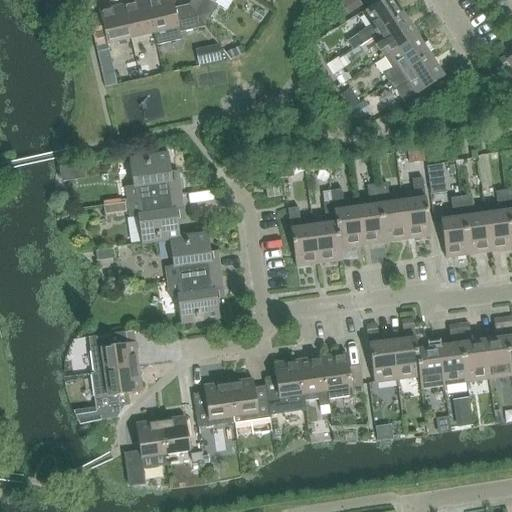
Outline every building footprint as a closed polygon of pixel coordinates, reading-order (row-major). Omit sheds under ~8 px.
[(146,0),(122,6),(130,39),(154,33),(146,0)] [(171,0),(146,0),(154,33),(157,46),(181,40),(179,33),(204,27),(203,26),(192,28),(190,21),(176,24),(172,7),(173,7),(171,0)] [(190,0),(188,5),(203,26),(204,27),(218,5),(214,3),(215,0),(190,0)] [(371,25),(357,34),(344,43),(349,51),(363,42),(404,15),(394,0),(382,0),(363,13),(371,25)] [(173,7),(172,7),(176,24),(190,21),(192,28),(203,26),(188,5),(173,8),(173,7)] [(99,15),(88,18),(97,53),(109,50),(107,45),(130,39),(122,6),(98,11),(99,15)] [(417,35),(404,15),(363,42),(349,51),(350,52),(352,51),(357,58),(373,48),(380,59),(417,35)] [(431,55),(417,35),(380,59),(388,71),(383,74),(389,82),(431,55)] [(213,46),(217,62),(229,60),(217,45),(213,46)] [(416,95),(445,77),(431,55),(389,82),(395,91),(403,102),(416,95)] [(115,73),(103,76),(105,87),(117,84),(115,73)] [(128,203),(181,196),(178,180),(171,181),(167,155),(131,160),(134,186),(126,187),(128,203)] [(448,187),(446,170),(432,172),(434,189),(448,187)] [(406,240),(429,237),(421,178),(411,180),(414,199),(401,201),(406,240)] [(191,182),(192,193),(203,192),(203,199),(219,197),(218,180),(191,182)] [(264,186),(264,189),(266,199),(281,197),(279,184),(264,186)] [(406,240),(401,201),(389,203),(386,184),(375,185),(384,244),(406,240)] [(361,247),(384,244),(375,185),(367,187),(369,206),(356,208),(361,247)] [(344,209),(342,190),(331,192),(332,204),(339,250),(361,247),(356,208),(344,209)] [(490,252),(511,249),(511,246),(504,190),(494,192),(497,211),(485,213),(490,252)] [(143,246),(169,242),(169,241),(180,240),(180,239),(176,212),(183,211),(181,196),(128,203),(131,219),(139,218),(143,246)] [(490,252),(485,213),(473,215),(470,196),(459,197),(468,256),(490,252)] [(445,259),(468,256),(459,197),(449,199),(452,218),(439,220),(445,259)] [(318,265),(341,262),(339,250),(332,204),(323,205),(326,224),(313,225),(318,265)] [(318,265),(313,225),(301,227),(299,209),(287,210),(295,268),(318,265)] [(207,235),(180,239),(180,240),(169,241),(169,242),(173,267),(167,268),(169,283),(219,275),(217,261),(211,262),(207,235)] [(219,275),(169,283),(171,299),(177,298),(181,324),(218,319),(215,293),(221,292),(219,275)] [(510,378),(511,377),(511,318),(502,320),(510,378)] [(488,381),(510,378),(502,320),(493,322),(495,339),(482,341),(488,381)] [(396,382),(418,378),(419,378),(410,322),(400,323),(402,335),(389,336),(396,382)] [(443,388),(437,347),(425,349),(422,331),(413,333),(411,322),(410,322),(419,378),(418,378),(420,391),(443,388)] [(488,381),(482,341),(471,343),(468,325),(457,327),(465,384),(488,381)] [(396,382),(389,336),(377,338),(375,327),(365,328),(373,385),(396,382)] [(443,388),(465,384),(457,327),(448,328),(451,345),(437,347),(443,388)] [(125,332),(88,338),(93,374),(138,368),(135,343),(127,344),(125,333),(125,332)] [(345,356),(321,359),(326,398),(329,398),(363,393),(359,368),(347,370),(345,356)] [(321,359),(296,363),(302,402),(317,400),(318,407),(328,406),(327,399),(326,399),(326,398),(321,359)] [(296,363),(272,366),(274,380),(263,381),(264,386),(269,415),(269,417),(303,412),(302,402),(296,363)] [(93,374),(91,374),(96,409),(96,410),(109,408),(124,406),(129,405),(128,394),(142,392),(138,368),(93,374)] [(269,419),(269,415),(264,386),(252,388),(251,381),(228,385),(233,424),(269,419)] [(233,424),(228,385),(203,388),(204,395),(193,397),(197,429),(233,424)] [(160,422),(164,456),(189,452),(184,419),(160,422)] [(140,460),(164,456),(160,422),(135,426),(138,443),(126,444),(130,471),(141,469),(140,460)] [(127,476),(128,485),(143,483),(142,473),(127,476)]
